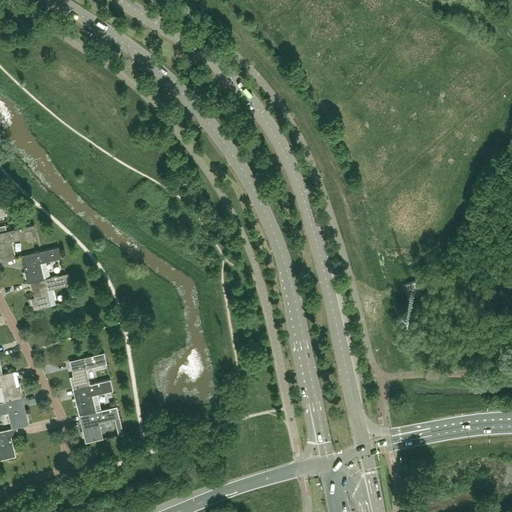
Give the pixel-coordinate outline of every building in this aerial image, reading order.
[(37,235),(34,224),(10,229),(0,231),(0,260),(16,257),(16,256),(15,257),(12,240),(36,235),(37,235)] [(24,271),(27,283),(31,282),(44,279),(44,278),(40,262),(60,258),(61,258),(58,246),(40,251),(24,255),(28,270),(24,271)] [(31,282),(34,297),(30,298),(33,310),(51,305),(50,305),(47,289),(71,284),(72,284),(69,272),(64,273),(44,278),(44,279),(31,282)] [(106,364),(104,352),(69,360),(69,361),(70,361),(71,366),(73,376),(69,377),(72,388),(76,388),(76,387),(89,384),(85,368),(106,363),(106,364)] [(13,371),(2,373),(0,373),(0,385),(1,386),(5,401),(19,398),(22,398),(19,386),(16,386),(13,371)] [(110,379),(89,384),(76,387),(76,388),(79,402),(76,403),(79,415),(82,414),(95,411),(92,395),(112,390),(113,390),(110,379)] [(26,413),(23,413),(19,398),(5,401),(0,402),(0,414),(8,412),(11,429),(29,424),(26,413)] [(119,417),(116,406),(110,407),(95,411),(82,414),(86,429),(82,430),(85,442),(102,438),(98,422),(118,417),(119,417)] [(10,446),(6,429),(0,430),(0,459),(15,456),(12,445),(10,446)]
